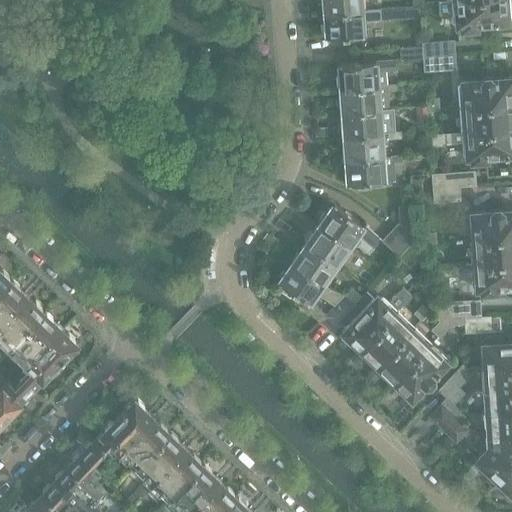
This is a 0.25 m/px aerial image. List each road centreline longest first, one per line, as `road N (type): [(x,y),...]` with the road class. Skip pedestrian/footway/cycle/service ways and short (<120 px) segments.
road 1 (residential): [(447,511),(242,310),(231,282),(232,244),(281,177),(291,145),(280,0)]
road 2 (residential): [(316,511),(149,354),(127,345)]
road 3 (residential): [(0,209),(118,324),(127,345)]
road 4 (residential): [(127,345),(0,474)]
